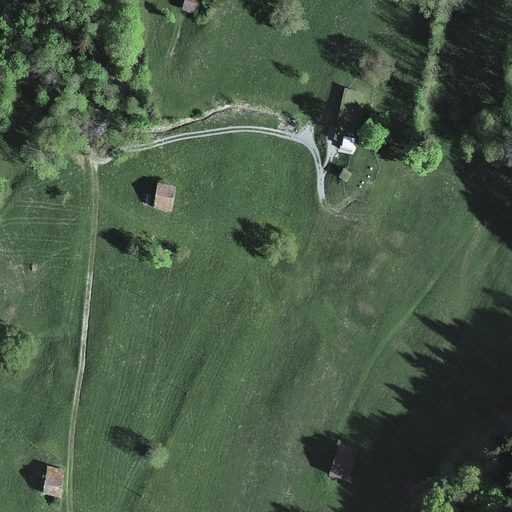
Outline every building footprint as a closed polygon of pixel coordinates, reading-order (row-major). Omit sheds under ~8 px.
[(185,0),(182,10),(197,14),(201,0),(185,0)] [(343,169),(338,178),(343,180),(347,182),(352,174),(343,169)] [(175,188),(157,184),(152,208),(170,212),(175,188)] [(357,449),(338,444),(329,477),(347,482),(357,449)] [(64,469),(47,466),(42,494),(60,497),(64,469)]
